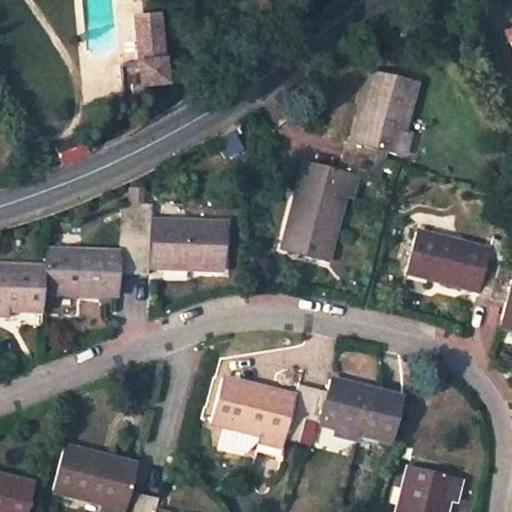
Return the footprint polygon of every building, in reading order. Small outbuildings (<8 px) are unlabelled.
[(134,19),(138,66),(117,67),(119,99),(141,98),(140,89),(164,87),(158,17),(134,19)] [(415,85),(370,72),(351,145),(344,143),(340,157),(370,165),(373,151),(396,156),(396,154),(398,149),(402,132),(415,85)] [(396,154),(404,156),(409,135),(402,132),(398,149),(396,154)] [(89,157),(83,143),(60,154),(67,168),(89,157)] [(331,247),(343,198),(349,174),(357,176),(366,179),(370,165),(340,157),(337,171),(304,163),(285,236),(331,247)] [(352,200),(357,176),(349,174),(343,198),(352,200)] [(137,205),(121,204),(119,255),(45,253),(44,271),(43,293),(117,296),(118,274),(134,275),(137,205)] [(149,269),(223,270),(224,226),(150,223),(151,206),(137,205),(134,275),(149,276),(149,269)] [(488,252),(417,232),(406,273),(478,293),(476,297),(489,301),(499,264),(486,261),(488,252)] [(489,301),(505,305),(501,321),(511,323),(511,267),(499,264),(489,301)] [(44,271),(0,269),(0,309),(8,309),(43,310),(43,293),(44,271)] [(511,323),(501,321),(499,328),(511,332),(511,323)] [(303,421),(312,389),(298,385),(294,399),(223,378),(211,424),(233,430),(228,449),(251,455),(264,445),(266,439),(283,443),(289,417),(303,421)] [(402,399),(329,380),(326,393),(312,389),(303,421),(334,429),(357,434),(390,443),(402,399)] [(334,429),(332,438),(355,444),(357,434),(334,429)] [(140,511),(145,497),(131,492),(137,467),(64,448),(52,491),(104,505),(125,510),(124,511),(140,511)] [(452,477),(410,466),(398,511),(443,511),(447,500),(452,477)] [(0,511),(27,511),(34,485),(0,475),(0,511)] [(447,500),(456,503),(461,479),(452,477),(447,500)] [(140,511),(154,511),(158,501),(145,497),(140,511)]
